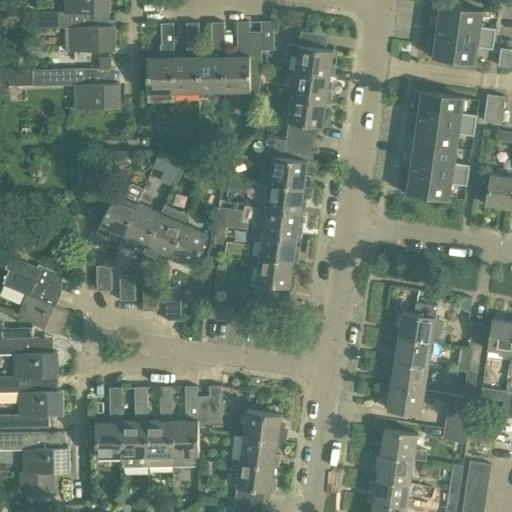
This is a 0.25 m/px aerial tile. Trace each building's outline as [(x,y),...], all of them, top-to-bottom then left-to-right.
[(61,0),(62,11),(69,11),(87,10),(109,10),(108,0),(61,0)] [(494,39),(496,28),(480,26),(482,11),(434,4),(433,14),(439,15),(437,31),(494,39)] [(88,25),(87,10),(69,11),(62,11),(43,12),(29,12),(30,27),(65,26),(66,50),(114,48),(114,25),(88,25)] [(260,49),(274,49),(273,21),(260,21),(260,31),(260,49)] [(199,91),(224,90),(224,55),(224,22),(211,22),(212,55),(199,55),(199,91)] [(224,90),(250,90),(250,59),(250,31),(249,22),(237,22),(237,54),(224,55),(224,90)] [(148,101),(174,101),(174,91),(174,56),(174,23),(160,23),(161,57),(147,57),(148,101)] [(174,91),(199,91),(199,55),(199,23),(187,23),(187,56),(174,56),(174,91)] [(250,59),(261,59),(260,49),(260,31),(250,31),(250,59)] [(493,49),(494,39),(437,31),(435,47),(428,46),(427,55),(475,62),(477,47),(493,49)] [(334,77),(335,65),(331,64),(333,50),(287,43),(286,54),(297,55),(295,70),(330,75),(330,76),(334,77)] [(509,67),(511,49),(500,48),(498,65),(509,67)] [(99,67),(110,67),(110,57),(99,57),(99,67)] [(93,83),(92,67),(48,68),(33,68),(33,84),(48,84),(79,83),(80,106),(120,105),(119,82),(93,83)] [(30,69),(9,70),(9,86),(30,85),(30,69)] [(330,101),(332,90),(328,90),(330,76),(330,75),(295,70),(291,95),(327,100),(330,101)] [(474,135),(477,114),(461,112),(463,97),(415,90),(414,100),(420,101),(416,133),(409,132),(407,149),(413,150),(408,183),(402,182),(401,191),(449,198),(451,183),(467,185),(470,164),(454,162),(458,133),(474,135)] [(501,123),(501,122),(505,96),(487,94),(483,120),(501,123)] [(327,126),(329,115),(325,114),(327,100),(291,95),(287,122),(290,122),(289,132),(316,137),(318,126),(322,127),(323,125),(327,126)] [(511,142),(511,131),(497,129),(496,140),(511,142)] [(315,148),(316,137),(289,132),(288,139),(287,144),(315,148)] [(313,161),(315,148),(287,144),(288,139),(267,136),(261,180),(270,181),(271,180),(303,186),(308,186),(310,175),(304,174),(306,160),(313,161)] [(161,151),(155,165),(177,175),(183,161),(161,151)] [(511,207),(511,199),(511,176),(491,173),(486,203),(511,207)] [(230,176),(228,189),(246,191),(248,178),(230,176)] [(304,212),(306,200),(301,199),(303,186),(271,180),(270,181),(267,206),(300,211),(304,212)] [(138,202),(143,191),(133,187),(129,199),(114,192),(98,229),(108,233),(111,228),(124,234),(138,203),(138,202)] [(147,244),(161,212),(138,203),(124,234),(122,239),(133,243),(134,239),(147,244)] [(171,254),(184,222),(188,213),(165,204),(161,212),(147,244),(145,249),(155,253),(157,249),(171,254)] [(300,237),(302,225),(298,225),(300,211),(267,206),(263,231),(296,236),(300,237)] [(225,226),(228,208),(219,207),(216,224),(225,226)] [(194,264),(208,232),(184,222),(171,254),(169,258),(179,263),(181,259),(194,264)] [(223,243),(225,226),(216,224),(214,242),(223,243)] [(296,261),(298,250),(294,249),(296,236),(263,231),(260,255),(293,261),(296,261)] [(227,240),(226,251),(237,252),(239,242),(227,240)] [(37,265),(10,253),(4,267),(8,268),(2,282),(30,294),(20,315),(58,331),(68,308),(52,302),(57,288),(56,288),(63,273),(38,262),(37,265)] [(293,287),(295,276),(291,275),(293,261),(260,255),(247,254),(246,264),(258,266),(256,282),(258,282),(256,294),(289,299),(291,287),(293,287)] [(97,290),(111,290),(111,265),(97,265),(97,290)] [(121,299),(135,299),(135,274),(121,275),(121,299)] [(144,308),(158,308),(158,284),(144,284),(144,308)] [(168,318),(182,318),(182,294),(168,294),(168,318)] [(458,296),(458,297),(458,299),(458,300),(458,301),(459,302),(459,303),(460,304),(461,305),(461,306),(462,307),(463,308),(464,309),(465,309),(466,310),(468,310),(469,311),(470,311),(472,297),(458,295),(458,296)] [(435,315),(436,304),(415,301),(413,312),(401,311),(398,335),(431,340),(435,315)] [(511,350),(511,320),(493,317),(487,358),(510,361),(511,351),(511,350)] [(0,352),(16,353),(17,375),(36,375),(57,375),(57,350),(53,350),(53,337),(33,337),(33,327),(3,327),(3,323),(0,322),(0,352)] [(481,347),(484,323),(473,322),(470,345),(471,346),(481,347)] [(428,363),(431,340),(398,335),(394,358),(428,363)] [(478,370),(481,347),(471,346),(468,372),(472,373),(473,369),(478,370)] [(424,388),(428,363),(394,358),(391,382),(424,388)] [(474,395),(478,370),(473,369),(472,373),(468,372),(464,395),(464,394),(474,395)] [(36,375),(17,375),(0,375),(0,391),(22,391),(22,413),(0,413),(0,426),(49,426),(49,413),(63,412),(63,388),(36,389),(36,375)] [(421,412),(424,388),(391,382),(387,407),(421,412)] [(96,456),(122,455),(123,420),(122,385),(109,386),(110,420),(95,420),(96,456)] [(123,466),(148,465),(148,420),(147,385),(135,386),(136,420),(123,420),(122,455),(123,466)] [(148,465),(173,465),(173,419),(172,385),(160,386),(161,420),(148,420),(148,465)] [(173,465),(200,464),(199,424),(199,394),(199,385),(186,385),(186,419),(173,419),(173,465)] [(210,424),(224,424),(223,385),(210,385),(210,394),(210,414),(210,424)] [(508,400),(508,394),(505,394),(506,390),(483,386),(481,396),(508,400)] [(199,424),(210,424),(210,414),(210,394),(199,394),(199,424)] [(474,395),(464,394),(464,395),(462,394),(462,395),(453,394),(450,408),(460,409),(459,417),(447,415),(445,426),(468,430),(474,395)] [(283,440),(285,429),(280,428),(282,414),(247,409),(244,435),(278,440),(283,440)] [(466,441),(468,430),(445,426),(443,438),(466,441)] [(425,460),(427,449),(416,447),(418,432),(384,428),(380,452),(414,457),(414,459),(425,460)] [(41,432),(0,432),(0,449),(28,449),(28,471),(20,471),(20,489),(56,488),(56,471),(68,471),(68,447),(41,447),(41,432)] [(280,465),(281,454),(276,453),(278,440),(244,435),(241,459),(274,465),(280,465)] [(411,481),(414,459),(414,457),(380,452),(377,475),(411,481)] [(276,491),(278,478),(273,478),(274,465),(241,459),(236,497),(265,501),(266,490),(276,491)] [(489,474),(491,462),(470,459),(468,471),(489,474)] [(460,487),(463,465),(453,463),(450,489),(455,489),(455,486),(460,487)] [(487,485),(489,474),(468,471),(466,482),(487,485)] [(411,481),(377,475),(373,499),(407,504),(411,481)] [(487,485),(466,482),(464,493),(485,496),(487,485)] [(450,511),(456,511),(460,487),(455,486),(455,489),(450,489),(447,511),(450,511)] [(485,496),(464,493),(463,504),(484,507),(485,496)] [(235,504),(236,497),(221,495),(220,502),(229,503),(235,504)] [(263,511),(265,501),(236,497),(235,504),(234,508),(263,511)] [(406,511),(407,506),(407,504),(373,499),(371,511),(406,511)] [(263,511),(234,508),(235,504),(229,503),(227,511),(263,511)]
